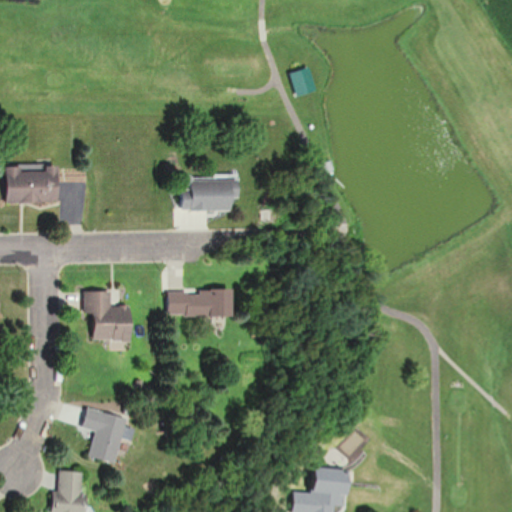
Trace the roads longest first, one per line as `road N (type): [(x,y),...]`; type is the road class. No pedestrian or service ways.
road 1 (residential): [(0,247),(258,239)]
road 2 (residential): [(42,247),(42,400),(17,468)]
